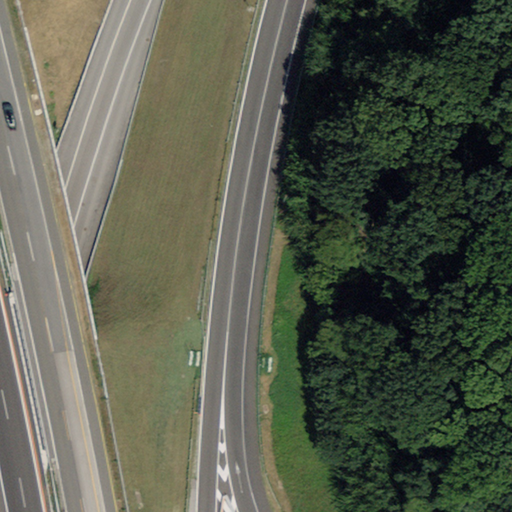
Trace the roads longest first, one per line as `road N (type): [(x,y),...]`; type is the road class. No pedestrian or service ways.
road 1 (motorway): [(142,0),(70,208),(4,511)]
road 2 (motorway): [(84,511),(0,115)]
road 3 (motorway): [(204,511),(227,240),(247,181)]
road 4 (motorway): [(248,511),(233,390),(247,181)]
road 5 (motorway): [(247,181),(287,0)]
road 6 (motorway): [(0,389),(23,511)]
